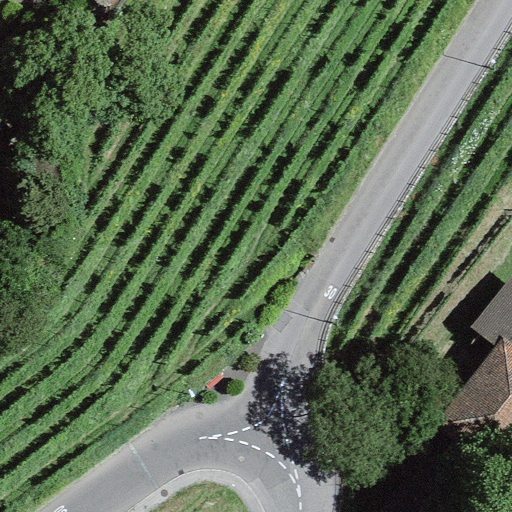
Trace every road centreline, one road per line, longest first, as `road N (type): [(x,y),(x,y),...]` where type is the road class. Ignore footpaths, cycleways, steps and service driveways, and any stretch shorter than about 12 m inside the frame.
road 1 (residential): [(502,0),(250,415)]
road 2 (residential): [(250,415),(139,469),(81,511)]
